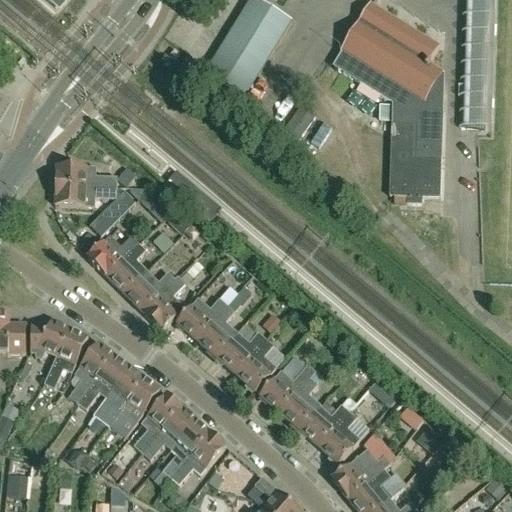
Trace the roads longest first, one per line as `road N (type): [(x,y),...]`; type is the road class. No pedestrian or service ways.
road 1 (residential): [(323,511),(149,355),(0,253)]
road 2 (residential): [(35,136),(140,0)]
